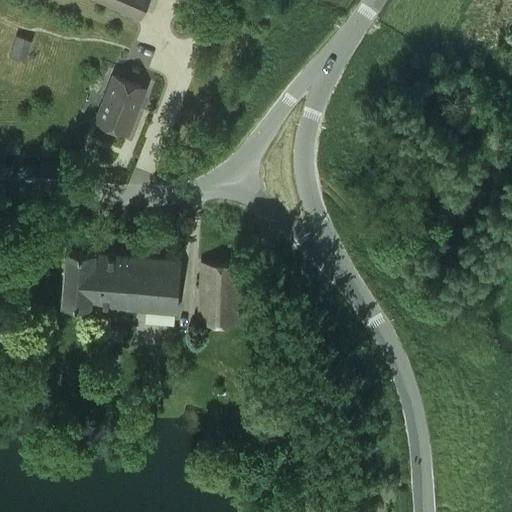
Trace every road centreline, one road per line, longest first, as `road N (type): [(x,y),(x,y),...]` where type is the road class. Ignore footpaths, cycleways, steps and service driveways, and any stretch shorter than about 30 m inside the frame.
road 1 (track): [(502,302),(462,331),(300,166)]
road 2 (unclassified): [(423,511),(422,456),(398,369),(336,272)]
road 3 (unclassified): [(336,272),(301,186),(298,148),(331,58)]
road 4 (unclassified): [(0,187),(160,195),(222,188)]
road 5 (unclassified): [(222,188),(291,94),(331,58)]
road 6 (unclassified): [(222,188),(252,201),(336,272)]
